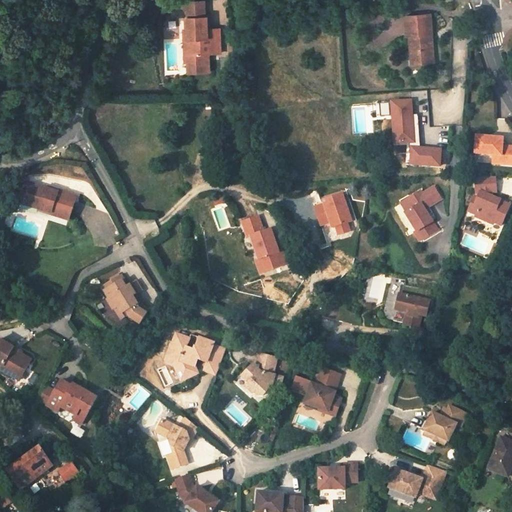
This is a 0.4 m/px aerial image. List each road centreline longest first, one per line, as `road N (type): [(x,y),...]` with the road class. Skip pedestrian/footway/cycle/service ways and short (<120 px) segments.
road 1 (residential): [(75,130),(161,287),(186,307),(234,326),(340,346),(448,385),(511,395)]
road 2 (unknown): [(137,244),(203,195),(309,203)]
road 3 (residential): [(75,130),(110,0)]
road 4 (unknown): [(488,18),(456,47),(457,126)]
